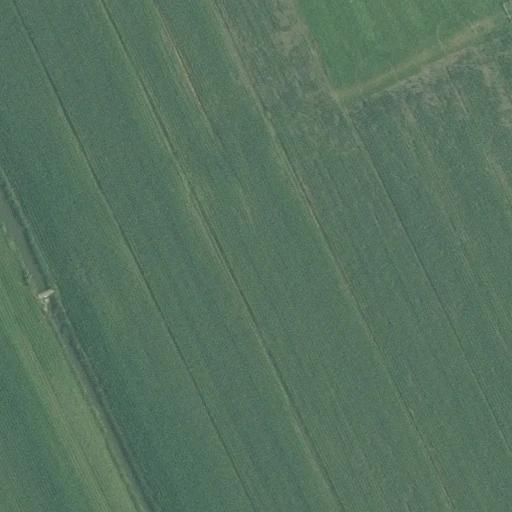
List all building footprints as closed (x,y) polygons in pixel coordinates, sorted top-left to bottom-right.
[(502,435),(501,435),(502,436),(511,457),(511,431),(503,436),(502,435)] [(501,435),(484,443),(484,444),(501,479),(511,473),(511,457),(502,436),(501,435)] [(484,443),(467,452),(467,453),(484,487),(501,479),(484,444),(484,443)] [(450,459),(449,460),(450,461),(466,496),(484,487),(467,453),(467,452),(466,452),(466,453),(451,461),(450,459)] [(449,460),(432,468),(432,469),(449,504),(466,496),(450,461),(449,460)] [(416,476),(415,476),(415,478),(431,511),(432,511),(449,504),(432,469),(432,468),(431,469),(431,470),(416,477),(416,476)] [(415,476),(397,485),(398,486),(410,511),(431,511),(415,478),(415,476)] [(397,486),(380,495),(387,511),(410,511),(398,486),(397,485),(396,485),(397,486)]
